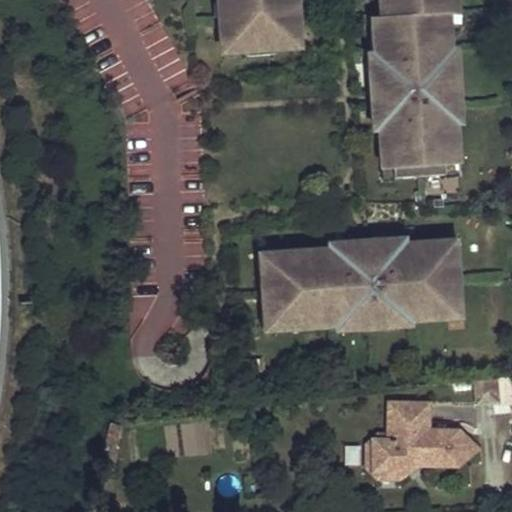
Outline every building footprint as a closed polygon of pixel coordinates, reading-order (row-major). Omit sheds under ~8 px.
[(222,0),(223,2),(228,1),(231,50),(252,48),(252,44),(298,40),(296,26),(302,26),(300,6),(295,6),(294,0),(222,0)] [(398,175),(450,171),(449,159),(464,158),(459,99),(464,99),(461,58),(452,59),(451,47),(455,47),(453,19),(444,20),(443,9),(452,9),(451,0),(383,0),(384,3),(393,2),(394,13),(384,14),(385,25),(376,26),(378,53),(383,53),(384,63),(379,63),(383,115),(387,114),(388,125),(383,124),(386,165),(398,164),(398,175)] [(327,248),(257,253),(263,332),(332,327),(411,322),(462,318),(457,239),(407,242),(327,248)] [(497,400),(495,376),(474,378),(476,402),(497,400)] [(388,433),(387,439),(372,440),(372,473),(402,473),(402,465),(418,465),(457,466),(479,449),(458,431),(428,430),(428,403),(388,402),(388,433)] [(387,439),(388,433),(366,434),(366,467),(377,479),(399,479),(418,465),(402,465),(402,473),(372,473),(372,440),(387,439)]
